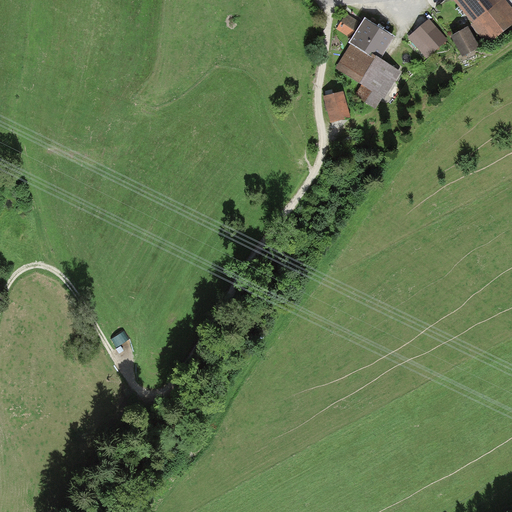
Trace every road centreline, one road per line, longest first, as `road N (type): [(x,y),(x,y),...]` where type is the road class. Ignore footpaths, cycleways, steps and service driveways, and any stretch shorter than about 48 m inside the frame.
road 1 (track): [(328,0),(314,98),(321,152),(314,173),(162,396),(141,391),(119,367),(82,301),(47,267),(13,275),(0,303)]
road 2 (track): [(58,274),(5,122)]
